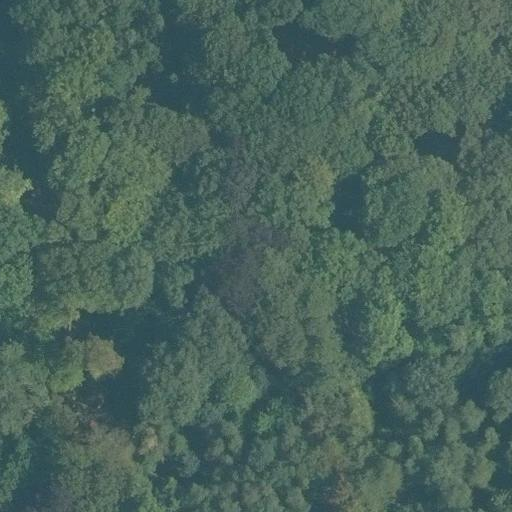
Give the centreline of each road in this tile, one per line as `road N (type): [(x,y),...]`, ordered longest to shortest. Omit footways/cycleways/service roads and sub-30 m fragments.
road 1 (track): [(355,511),(277,246),(447,0)]
road 2 (track): [(0,199),(511,285)]
road 3 (track): [(79,511),(71,212)]
